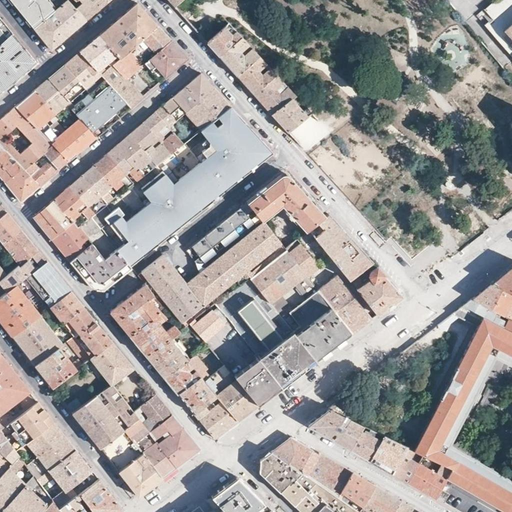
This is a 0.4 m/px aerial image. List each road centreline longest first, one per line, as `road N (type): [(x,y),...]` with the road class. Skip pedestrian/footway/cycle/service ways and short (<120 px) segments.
road 1 (residential): [(272,414),(418,298),(204,57)]
road 2 (residential): [(217,455),(20,213)]
road 3 (residential): [(204,57),(20,213)]
road 4 (residential): [(0,338),(138,511)]
road 5 (residential): [(272,414),(436,511)]
